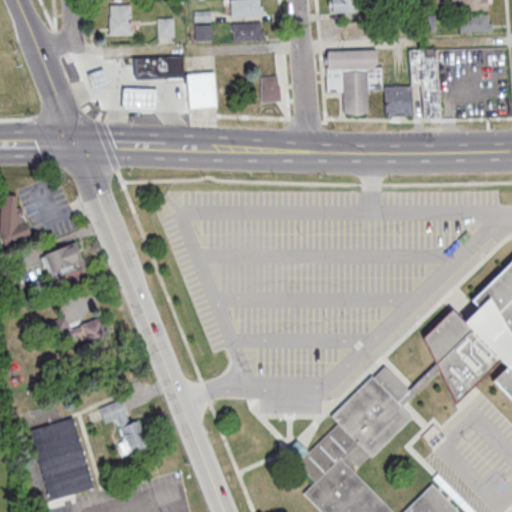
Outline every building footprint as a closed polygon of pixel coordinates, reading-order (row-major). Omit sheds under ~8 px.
[(230,0),(231,15),(263,14),(262,4),(260,4),(259,0),(230,0)] [(331,0),(356,0),(357,10),(332,10),(331,0)] [(420,0),(420,8),(439,8),(438,0),(420,0)] [(449,0),(487,0),(487,8),(460,10),(460,7),(450,7),(449,0)] [(109,3),(130,3),(131,20),(139,20),(139,31),(110,32),(109,3)] [(194,10),(194,20),(211,20),(210,9),(194,10)] [(458,14),(459,31),(492,30),(492,21),(488,22),(488,12),(458,14)] [(427,14),(428,31),(450,31),(449,14),(427,14)] [(157,17),(158,36),(174,36),(173,16),(157,17)] [(232,22),(261,20),(261,28),(264,28),(264,38),(233,39),(232,22)] [(194,24),(212,23),(212,38),(194,39),(194,24)] [(408,48),(410,83),(420,83),(423,116),(440,116),(435,47),(408,48)] [(327,52),(378,51),(378,67),(381,67),(382,92),(368,92),(368,115),(342,116),(342,92),(326,93),(326,69),(327,69),(327,66),(324,66),(324,57),(327,57),(327,52)] [(134,59),(182,57),(183,79),(134,81),(134,59)] [(97,68),(104,82),(89,87),(84,73),(97,68)] [(184,72),(211,70),(214,104),(187,106),(184,72)] [(260,75),(278,74),(278,82),(280,82),(281,99),(261,100),(260,84),(261,84),(260,75)] [(119,86),(153,88),(152,108),(118,106),(119,86)] [(411,88),(412,116),(386,118),(384,89),(411,88)] [(21,208),(16,208),(16,195),(0,194),(0,196),(0,240),(28,242),(29,221),(21,221),(21,208)] [(84,265),(75,242),(41,255),(49,278),(84,265)] [(321,511),(303,493),(315,482),(285,451),(297,439),(308,452),(338,423),(331,416),(372,376),(374,377),(385,366),(408,390),(436,363),(423,337),(452,309),(464,321),(478,307),(472,300),(511,261),(511,332),(511,333),(511,334),(511,399),(493,380),(506,366),(500,360),(455,403),(440,371),(402,407),(411,417),(355,471),(394,511),(402,511),(431,485),(457,511),(455,511),(321,511)] [(68,329),(63,317),(48,323),(60,351),(107,332),(101,316),(68,329)] [(99,406),(104,423),(117,419),(123,440),(118,442),(123,456),(147,449),(138,419),(129,422),(122,399),(99,406)] [(28,429),(48,501),(93,489),(73,416),(28,429)]
